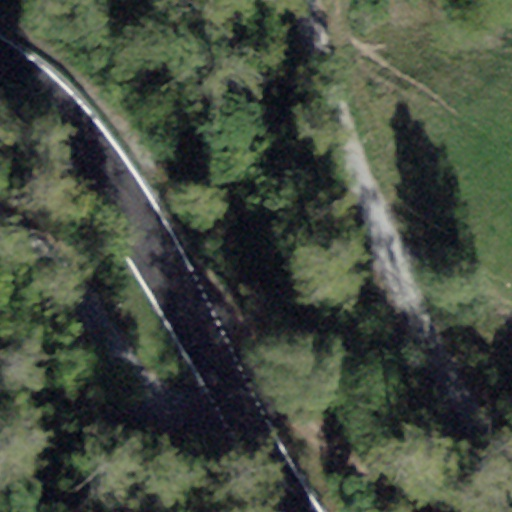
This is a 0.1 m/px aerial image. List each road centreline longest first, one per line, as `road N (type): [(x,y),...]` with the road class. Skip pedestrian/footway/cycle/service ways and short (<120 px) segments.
road 1 (tertiary): [(0,56),(74,122),(111,170),(298,511)]
road 2 (track): [(405,511),(282,398),(168,413),(45,247),(0,209)]
road 3 (track): [(313,0),(406,289),(511,453)]
road 4 (track): [(383,217),(468,277),(511,292)]
